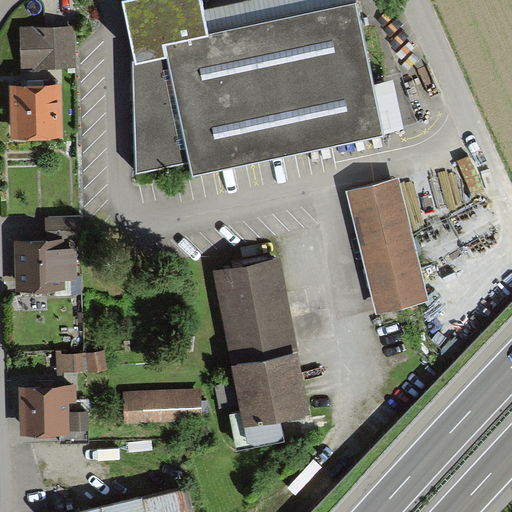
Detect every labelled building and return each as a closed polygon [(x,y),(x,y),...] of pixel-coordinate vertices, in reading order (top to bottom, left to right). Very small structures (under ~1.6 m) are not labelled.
[(194,174),(384,132),(354,0),(304,0),(207,21),(202,0),(127,0),(124,1),(137,59),(137,173),(191,162),(194,174)] [(72,29),(21,31),(22,68),(73,66),(72,29)] [(57,136),(56,88),(13,88),(13,136),(57,136)] [(400,179),(348,191),(377,313),(429,301),(400,179)] [(77,221),(46,221),(46,234),(77,234),(77,221)] [(60,242),(17,245),(19,291),(61,288),(61,278),(76,277),(75,252),(60,252),(60,242)] [(275,259),(215,272),(247,427),(307,415),(275,259)] [(89,374),(104,372),(102,353),(87,355),(89,374)] [(77,372),(75,355),(57,357),(58,374),(77,372)] [(71,391),(21,391),(21,431),(71,431),(71,391)] [(197,392),(127,394),(128,422),(198,419),(197,392)] [(184,511),(179,491),(86,511),(184,511)]
